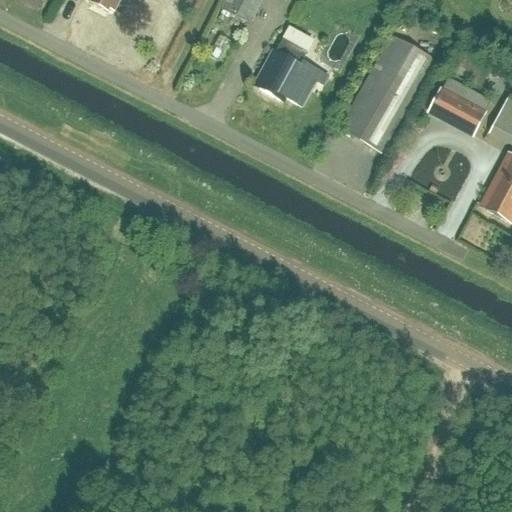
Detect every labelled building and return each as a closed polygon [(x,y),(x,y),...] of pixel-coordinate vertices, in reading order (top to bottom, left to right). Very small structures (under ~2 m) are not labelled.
[(86,0),(91,3),(89,6),(107,15),(109,12),(113,15),(121,0),(86,0)] [(226,0),(221,11),(243,23),(254,0),(226,0)] [(288,38),(328,54),(333,42),(293,26),(288,38)] [(381,156),(434,62),(390,38),(373,69),(362,87),(338,132),(381,156)] [(305,55),(282,43),(276,55),(272,53),(256,84),(261,87),(259,92),(283,105),(285,101),(301,110),(315,84),(323,88),(328,78),(304,66),(302,70),(298,68),(305,55)] [(431,115),(473,138),(485,117),(443,94),(431,115)] [(511,112),(506,109),(500,120),(511,126),(511,112)] [(511,227),(511,226),(511,159),(483,212),(511,227)]
